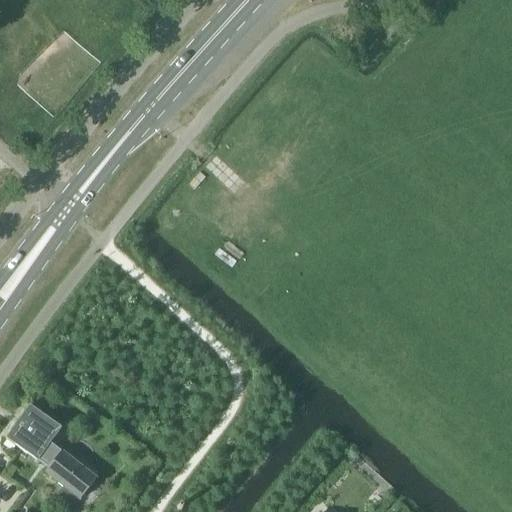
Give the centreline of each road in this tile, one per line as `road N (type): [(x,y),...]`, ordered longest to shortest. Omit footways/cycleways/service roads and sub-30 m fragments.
road 1 (secondary): [(0,321),(125,147),(256,0)]
road 2 (secondary): [(237,0),(0,282)]
road 3 (track): [(0,150),(101,242)]
road 4 (track): [(146,102),(236,187)]
